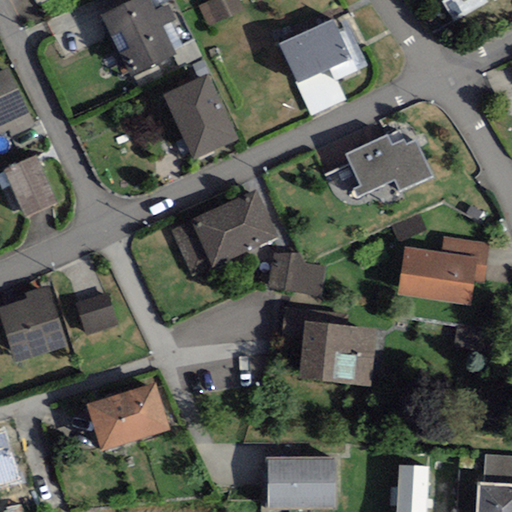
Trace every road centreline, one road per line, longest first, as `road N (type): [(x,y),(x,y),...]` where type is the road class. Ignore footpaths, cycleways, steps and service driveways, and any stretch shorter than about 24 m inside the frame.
road 1 (residential): [(105,226),(440,75)]
road 2 (residential): [(105,226),(0,14)]
road 3 (residential): [(511,188),(440,75)]
